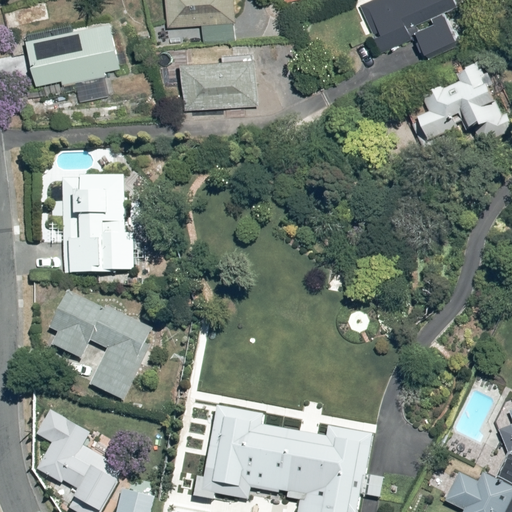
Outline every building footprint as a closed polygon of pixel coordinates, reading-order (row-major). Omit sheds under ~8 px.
[(170,0),(171,25),(204,24),(204,42),(236,40),(234,23),(238,22),(237,0),(170,0)] [(321,0),(279,0),(284,14),(321,1),(321,0)] [(372,0),(362,5),(376,34),(374,35),(384,57),(405,47),(403,44),(413,40),(412,37),(421,33),(430,54),(463,39),(457,26),(454,28),(447,14),(467,5),(464,0),(372,0)] [(75,32),(31,42),(41,87),(66,82),(67,85),(109,76),(108,72),(128,68),(118,24),(90,31),(89,25),(74,28),(75,32)] [(436,112),(420,120),(429,140),(461,126),(458,121),(464,118),(476,146),(511,129),(511,113),(507,116),(481,57),(457,68),(461,76),(422,94),(424,99),(429,97),(436,112)] [(260,62),(187,65),(189,110),(252,107),(251,98),(261,98),(260,62)] [(129,173),(85,176),(86,193),(74,193),(75,218),(83,218),(84,236),(73,237),(75,274),(142,271),(140,216),(131,217),(129,173)] [(157,328),(70,291),(54,329),(61,332),(55,345),(85,358),(91,343),(106,349),(90,387),(125,402),(157,328)] [(268,413),(221,406),(210,477),(202,475),(199,498),(215,500),(216,495),(254,501),(255,494),(301,501),(299,511),(360,511),(363,498),(367,499),(378,432),(331,425),(329,434),(266,425),(268,413)] [(98,435),(69,421),(42,474),(67,486),(69,481),(84,488),(73,510),(76,511),(105,511),(122,478),(101,468),(108,454),(93,446),(98,435)] [(511,511),(511,424),(500,430),(510,453),(500,475),(488,469),(482,483),(462,474),(450,503),(468,511),(467,511),(511,511)] [(156,511),(159,500),(125,492),(120,511),(156,511)]
